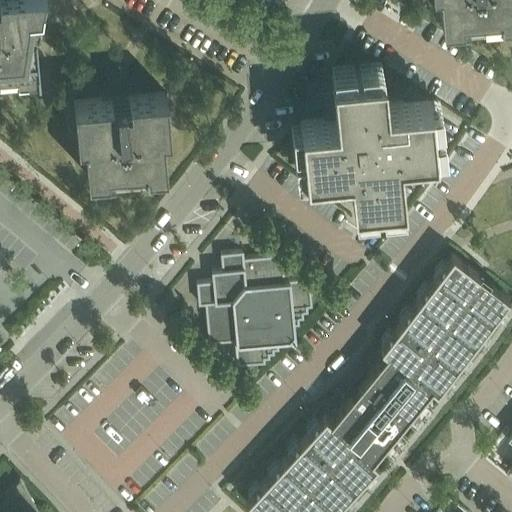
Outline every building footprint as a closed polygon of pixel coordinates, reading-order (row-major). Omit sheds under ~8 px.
[(0,0),(0,75),(17,74),(39,72),(35,28),(39,28),(42,0),(0,0)] [(511,0),(438,0),(440,14),(461,12),(511,7),(511,0)] [(325,117),(300,120),(305,171),(349,167),(349,172),(352,201),(403,196),(399,152),(435,148),(430,97),(403,100),(386,101),(386,98),(383,67),(332,72),(334,94),(323,95),(325,117)] [(166,167),(163,132),(170,131),(166,91),(129,95),(130,101),(126,101),(125,97),(115,98),(116,102),(105,103),(103,97),(73,100),(77,140),(84,139),(87,174),(109,172),(109,166),(145,162),(145,169),(166,167)] [(312,300),(309,274),(288,277),(289,278),(284,278),(281,251),(243,254),(242,248),(221,250),(222,266),(212,267),(213,278),(197,279),(199,300),(205,300),(209,339),(236,337),(237,341),(235,341),(237,361),(265,359),(264,354),(269,353),(269,349),(273,348),(273,343),(278,343),(277,338),(295,336),(293,316),(299,315),(298,311),(303,310),(302,305),(307,305),(307,300),(312,300)] [(325,412),(245,498),(259,511),(329,511),(377,460),(372,455),(431,384),(437,388),(509,295),(452,251),(380,345),(386,349),(330,417),(325,412)] [(0,511),(40,511),(21,476),(0,496),(0,511)]
